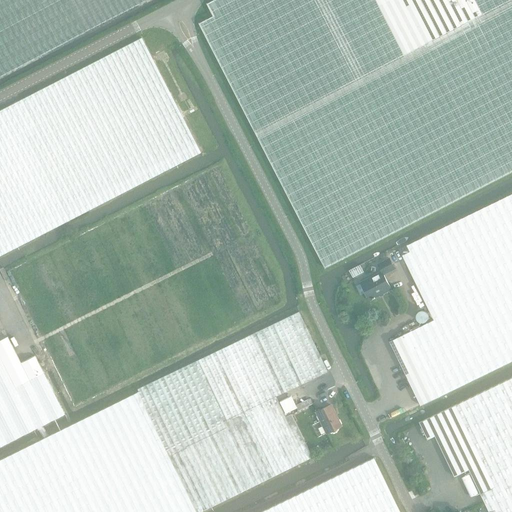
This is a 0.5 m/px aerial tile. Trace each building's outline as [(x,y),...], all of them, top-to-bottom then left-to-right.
[(0,0),(0,76),(147,0),(0,0)] [(511,0),(474,0),(482,15),(424,44),(401,0),(390,0),(378,6),(375,0),(214,0),(207,4),(213,16),(199,23),(325,268),(511,172),(511,0)] [(375,0),(378,6),(390,0),(401,0),(424,44),(482,15),(474,0),(470,0),(452,9),(447,0),(375,0)] [(0,110),(0,255),(63,223),(127,191),(200,153),(141,38),(52,83),(0,110)] [(434,320),(407,334),(415,352),(413,353),(435,399),(511,361),(511,194),(407,245),(410,252),(403,255),(434,320)] [(361,284),(356,287),(361,295),(366,293),(370,301),(373,299),(373,300),(376,299),(375,298),(391,289),(384,275),(395,270),(390,258),(378,264),(382,272),(361,283),(361,284)] [(135,393),(0,459),(0,511),(200,511),(307,460),(312,457),(291,415),(286,417),(276,396),(326,372),(298,312),(137,389),(138,392),(135,393)] [(421,406),(435,399),(413,353),(415,352),(407,334),(390,341),(421,406)] [(7,337),(0,340),(0,359),(15,387),(43,373),(34,356),(20,363),(7,337)] [(0,447),(64,414),(43,373),(15,387),(0,359),(0,447)] [(511,511),(511,378),(454,406),(495,488),(481,495),(489,511),(511,511)] [(291,397),(279,402),(285,414),(296,408),(295,406),(291,397)] [(315,412),(326,433),(329,432),(332,432),(334,432),(336,430),(337,428),(340,426),(330,405),(315,412)] [(454,407),(420,423),(428,440),(435,436),(454,477),(469,470),(481,495),(495,488),(454,407)] [(400,511),(374,458),(261,511),(400,511)]
